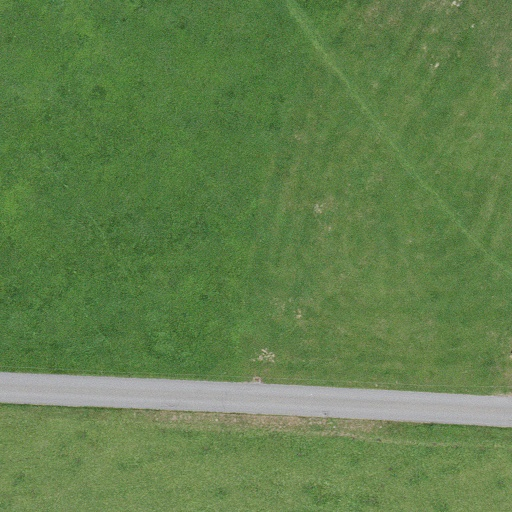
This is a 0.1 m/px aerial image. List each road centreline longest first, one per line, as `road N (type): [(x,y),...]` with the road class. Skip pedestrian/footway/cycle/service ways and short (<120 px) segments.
road 1 (residential): [(0,391),(511,416)]
road 2 (track): [(280,0),(415,227),(511,355)]
